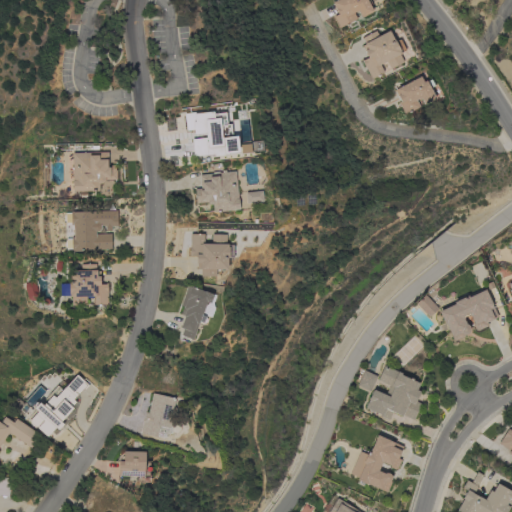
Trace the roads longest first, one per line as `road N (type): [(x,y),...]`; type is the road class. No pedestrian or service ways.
road 1 (residential): [(149,131),(156,234),(135,353),(95,439),(45,511)]
road 2 (residential): [(306,11),(370,127),(511,148)]
road 3 (residential): [(511,125),(420,0)]
